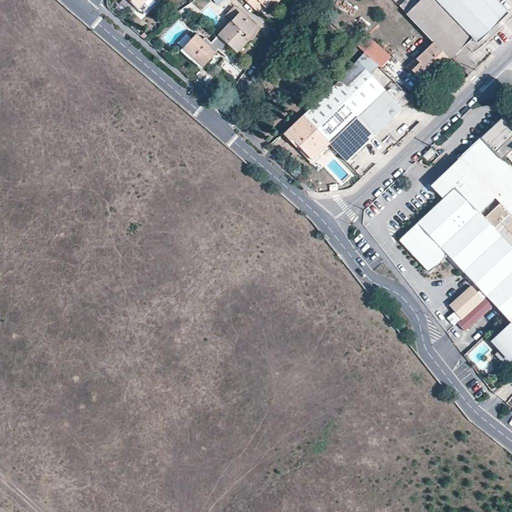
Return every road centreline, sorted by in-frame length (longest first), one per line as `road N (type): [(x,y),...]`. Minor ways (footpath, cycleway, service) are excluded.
road 1 (residential): [(328,225),(372,281),(410,305),(426,350),(511,439)]
road 2 (residential): [(328,225),(489,73)]
road 3 (residential): [(80,7),(218,126)]
road 4 (unknown): [(403,156),(420,173),(380,230),(436,294)]
road 5 (residential): [(218,126),(303,0)]
road 6 (residential): [(218,126),(328,225)]
